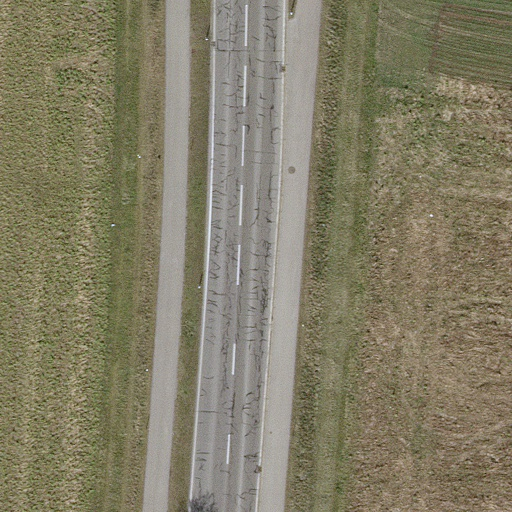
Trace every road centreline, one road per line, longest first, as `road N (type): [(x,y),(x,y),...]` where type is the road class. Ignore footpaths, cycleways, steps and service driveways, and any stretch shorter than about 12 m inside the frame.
road 1 (track): [(326,511),(359,0)]
road 2 (primary): [(250,0),(226,511)]
road 3 (track): [(139,0),(115,511)]
